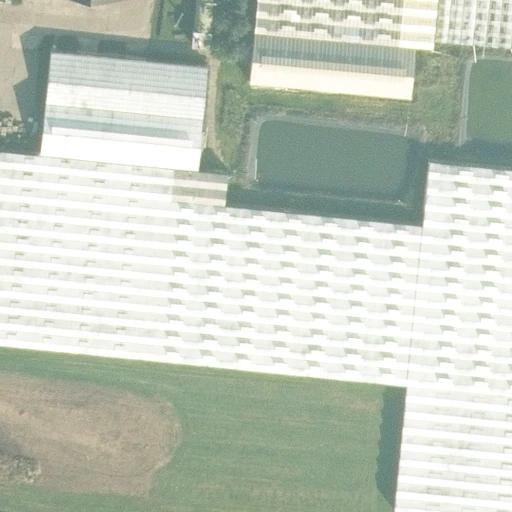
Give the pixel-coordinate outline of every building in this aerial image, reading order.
[(511,0),(258,0),(250,81),(411,97),(417,37),(511,46),(511,0)] [(193,43),(211,45),(213,29),(194,27),(193,43)] [(208,63),(51,47),(46,100),(203,116),(208,63)] [(203,116),(46,100),(41,151),(199,166),(203,116)] [(228,169),(0,147),(0,340),(407,381),(395,509),(428,511),(511,511),(511,165),(428,157),(422,221),(224,201),(228,169)]
